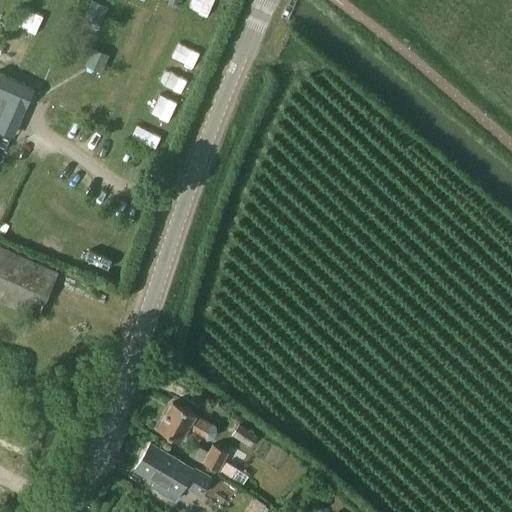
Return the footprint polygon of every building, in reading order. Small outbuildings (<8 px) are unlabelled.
[(107,6),(92,0),(91,0),(84,18),(100,24),(107,6)] [(192,0),(191,5),(209,10),(211,0),(192,0)] [(18,27),(35,34),(42,16),(26,9),(18,27)] [(189,44),(192,25),(172,22),(168,41),(189,44)] [(21,67),(31,46),(12,37),(2,57),(21,67)] [(101,73),(109,55),(92,48),(85,66),(101,73)] [(31,89),(2,76),(2,77),(0,76),(0,128),(11,134),(31,89)] [(150,97),(168,105),(178,84),(160,76),(150,97)] [(95,98),(90,119),(110,125),(116,103),(95,98)] [(59,272),(0,245),(0,302),(38,319),(59,272)] [(156,427),(180,441),(187,428),(200,435),(208,422),(171,401),(156,427)] [(238,423),(231,434),(250,447),(257,436),(238,423)] [(149,442),(134,468),(154,480),(151,486),(174,500),(183,484),(200,494),(210,477),(193,466),(192,468),(149,442)] [(194,443),(188,455),(218,470),(227,452),(212,443),(208,451),(194,443)] [(220,471),(242,485),(248,475),(226,461),(220,471)]
